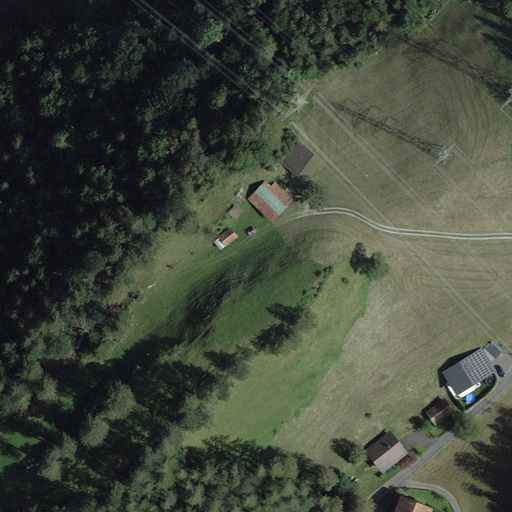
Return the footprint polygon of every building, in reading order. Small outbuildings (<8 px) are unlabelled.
[(312,154),(298,143),(283,163),(297,174),(312,154)] [(267,183),(253,196),(273,217),(291,199),(276,184),(272,188),(267,183)] [(236,236),(231,229),(215,242),(221,249),(236,236)] [(446,372),(458,390),(491,369),(486,361),(482,363),(477,355),(480,353),(479,352),(480,351),(446,372)] [(444,400),(428,412),(436,422),(452,410),(444,400)] [(390,434),(368,451),(383,469),(404,452),(390,434)] [(402,498),(397,511),(428,511),(429,509),(402,498)]
